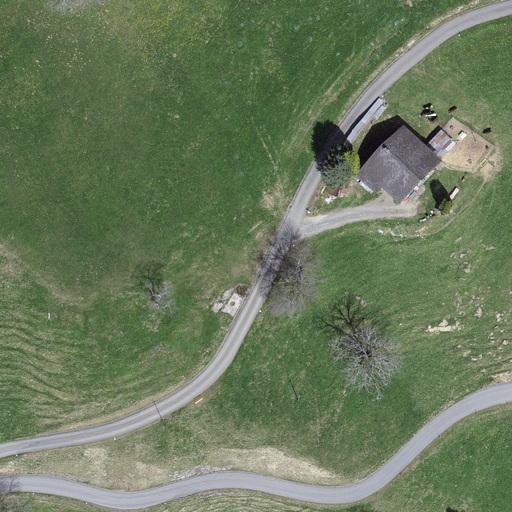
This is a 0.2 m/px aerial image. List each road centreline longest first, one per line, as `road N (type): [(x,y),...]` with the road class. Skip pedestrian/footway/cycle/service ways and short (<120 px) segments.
road 1 (unclassified): [(511,9),(460,23),(419,50),(365,104),(311,182),(218,370),(131,424),(0,452)]
road 2 (unclassified): [(511,393),(449,414),(370,486),(343,495),(227,479),(117,501),(40,482),(0,486)]
